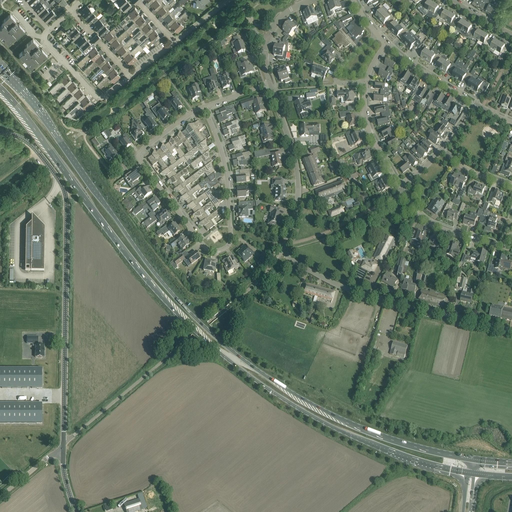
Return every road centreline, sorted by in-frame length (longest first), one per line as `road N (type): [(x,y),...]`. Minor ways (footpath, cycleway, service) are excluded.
road 1 (primary): [(473,459),(356,426),(280,386),(215,338),(153,272),(0,67)]
road 2 (primary): [(0,89),(160,296),(237,367),(347,434),(466,472)]
road 3 (unclassified): [(63,444),(65,197),(34,148),(0,131)]
road 4 (residential): [(204,106),(227,183),(231,236),(223,249),(203,245),(138,155)]
road 5 (unclassified): [(511,329),(340,286),(284,250)]
road 6 (residential): [(284,250),(298,170),(269,84)]
road 7 (residential): [(511,236),(505,246),(492,245),(437,226),(412,208),(401,184)]
road 8 (residential): [(130,75),(97,97),(42,36)]
